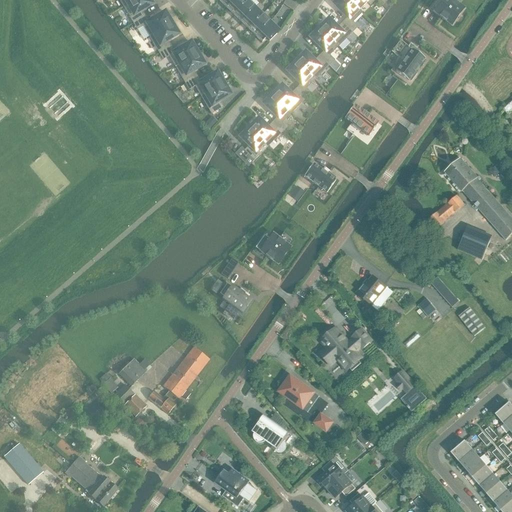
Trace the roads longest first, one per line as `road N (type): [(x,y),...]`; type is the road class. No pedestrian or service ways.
road 1 (residential): [(148,511),(511,2)]
road 2 (residential): [(477,511),(436,465),(433,448),(511,379)]
